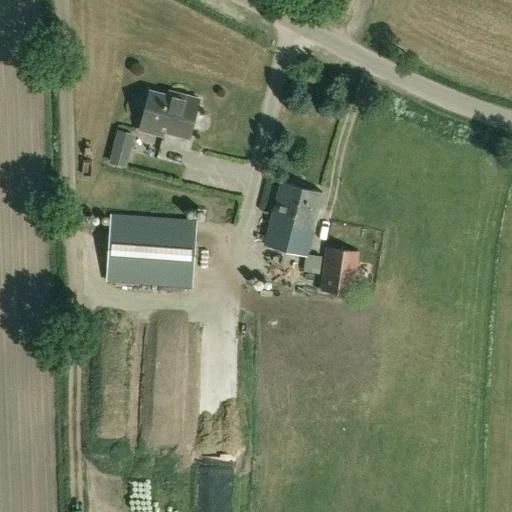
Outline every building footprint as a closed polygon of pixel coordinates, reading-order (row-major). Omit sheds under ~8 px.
[(335,8),(338,0),(327,0),(326,4),(335,8)] [(163,131),(189,137),(199,99),(179,94),(178,97),(149,90),(139,128),(162,135),(163,131)] [(119,158),(134,160),(138,127),(123,125),(119,158)] [(322,192),(281,181),(273,213),(265,243),(305,254),(311,231),(312,232),(322,192)] [(195,220),(111,214),(106,280),(190,285),(195,220)] [(327,248),(322,287),(353,292),(359,252),(327,248)]
